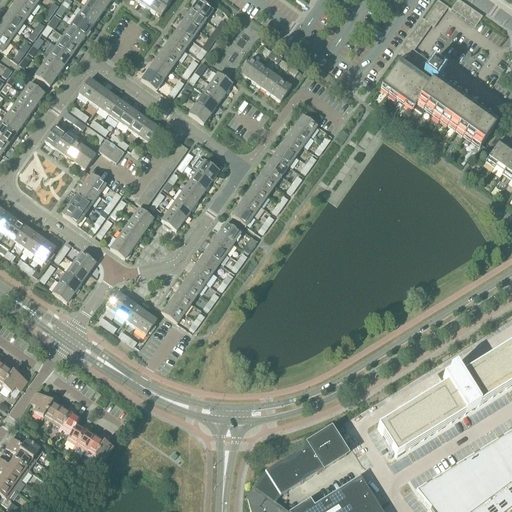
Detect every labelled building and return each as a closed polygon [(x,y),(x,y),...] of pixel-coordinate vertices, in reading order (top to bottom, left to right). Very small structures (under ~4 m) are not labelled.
[(29,0),(18,0),(15,4),(30,15),(37,5),(32,1),(29,0)] [(67,0),(62,8),(66,11),(71,3),(67,0)] [(92,0),(89,0),(84,8),(99,19),(106,9),(92,0)] [(92,0),(106,9),(109,5),(112,0),(92,0)] [(142,0),(140,4),(149,11),(150,11),(157,0),(142,0)] [(165,0),(157,0),(150,11),(160,19),(171,4),(165,0)] [(448,9),(438,1),(434,6),(444,14),(448,9)] [(463,4),(458,1),(450,11),(455,14),(463,4)] [(198,2),(190,12),(205,23),(213,13),(209,10),(211,8),(205,4),(204,6),(198,2)] [(15,4),(8,14),(23,25),(30,15),(15,4)] [(467,8),(463,4),(455,14),(460,18),(467,8)] [(53,5),(48,13),(52,16),(58,8),(53,5)] [(434,6),(431,11),(441,19),(444,14),(434,6)] [(62,8),(56,15),(61,19),(66,11),(62,8)] [(84,8),(77,18),(92,29),(99,19),(84,8)] [(472,11),(467,8),(460,18),(465,21),(472,11)] [(441,19),(431,11),(427,16),(437,24),(441,19)] [(477,15),(472,11),(465,21),(470,25),(477,15)] [(190,12),(183,22),(198,33),(205,23),(190,12)] [(48,13),(42,20),(47,23),(52,16),(48,13)] [(8,14),(1,24),(16,35),(23,25),(8,14)] [(475,28),(480,21),(482,18),(477,15),(470,25),(475,28)] [(427,16),(424,21),(431,27),(434,29),(437,24),(427,16)] [(77,18),(70,28),(85,39),(92,29),(77,18)] [(53,20),(47,28),(52,31),(57,23),(53,20)] [(420,21),(418,24),(428,32),(431,27),(424,21),(423,20),(422,20),(421,20),(420,21)] [(183,22),(176,32),(191,43),(198,33),(183,22)] [(221,23),(216,30),(220,34),(226,26),(221,23)] [(1,24),(0,25),(0,38),(9,45),(16,35),(1,24)] [(414,29),(424,37),(428,32),(418,24),(414,29)] [(39,25),(34,32),(38,36),(43,28),(39,25)] [(47,28),(42,35),(47,38),(52,31),(47,28)] [(70,28),(63,38),(78,49),(85,39),(70,28)] [(414,29),(411,34),(421,42),(424,37),(414,29)] [(34,32),(28,40),(33,43),(38,36),(34,32)] [(176,32),(169,42),(184,53),(191,43),(176,32)] [(407,39),(411,41),(413,43),(417,46),(421,42),(411,34),(407,39)] [(0,38),(0,53),(2,55),(9,45),(0,38)] [(63,38),(56,48),(71,59),(78,49),(63,38)] [(39,40),(33,48),(38,51),(43,43),(39,40)] [(209,41),(205,46),(210,49),(213,44),(209,41)] [(169,42),(162,52),(177,63),(184,53),(169,42)] [(25,45),(19,52),(24,56),(29,48),(25,45)] [(33,48),(28,55),(32,58),(38,51),(33,48)] [(56,48),(49,58),(63,69),(71,59),(56,48)] [(263,48),(259,53),(267,58),(270,54),(263,48)] [(202,50),(196,58),(201,61),(206,54),(202,50)] [(19,52),(14,60),(19,63),(24,56),(19,52)] [(162,52),(155,62),(170,73),(177,63),(162,52)] [(49,58),(41,68),(56,79),(63,69),(49,58)] [(25,60),(19,68),(24,71),(29,63),(25,60)] [(244,69),(240,75),(250,82),(260,67),(250,60),(248,64),(246,62),(245,62),(245,63),(242,68),(244,69)] [(155,62),(148,72),(163,82),(170,73),(155,62)] [(193,63),(188,70),(192,73),(197,66),(193,63)] [(283,63),(279,67),(287,73),(290,68),(283,63)] [(202,65),(195,75),(199,78),(206,68),(202,65)] [(429,70),(426,75),(439,84),(446,75),(433,65),(429,70)] [(397,66),(380,89),(412,112),(417,106),(479,151),(496,128),(490,124),(490,125),(484,121),(485,120),(475,113),(474,114),(468,110),(469,109),(459,102),(458,103),(453,98),(453,97),(443,90),(443,91),(437,87),(438,86),(432,83),(428,88),(424,85),(423,86),(417,82),(418,81),(408,74),(407,75),(401,71),(402,70),(397,66)] [(260,67),(250,82),(259,90),(270,75),(260,67)] [(41,68),(34,78),(38,81),(36,83),(41,87),(43,85),(49,89),(56,79),(41,68)] [(290,68),(287,73),(295,78),(297,75),(298,73),(290,68)] [(7,70),(1,78),(6,81),(11,73),(7,70)] [(188,70),(182,78),(187,81),(192,73),(188,70)] [(148,72),(141,82),(156,93),(163,82),(148,72)] [(195,75),(189,83),(194,86),(199,78),(195,75)] [(270,75),(259,90),(270,97),(280,82),(270,75)] [(217,76),(210,86),(225,97),(232,86),(217,76)] [(12,77),(7,85),(11,88),(17,81),(12,77)] [(89,81),(78,96),(88,103),(99,88),(89,81)] [(179,82),(173,90),(178,93),(183,86),(179,82)] [(280,82),(270,97),(280,104),(290,89),(291,89),(280,82)] [(7,85),(1,93),(6,96),(11,88),(7,85)] [(29,86),(22,96),(32,103),(37,106),(44,96),(29,86)] [(210,86),(203,96),(218,107),(225,97),(210,86)] [(99,88),(88,103),(98,110),(109,95),(99,88)] [(173,90),(168,98),(173,101),(178,93),(173,90)] [(109,95),(98,110),(108,117),(119,102),(109,95)] [(180,95),(175,103),(179,106),(185,98),(180,95)] [(22,96),(15,106),(30,116),(37,106),(32,103),(22,96)] [(203,96),(195,106),(211,116),(218,107),(203,96)] [(119,102),(108,117),(118,125),(129,110),(119,102)] [(15,106),(8,116),(23,126),(30,116),(15,106)] [(195,106),(188,116),(203,127),(211,116),(195,106)] [(73,108),(70,113),(78,118),(81,114),(73,108)] [(129,110),(118,125),(128,132),(139,117),(129,110)] [(81,114),(78,118),(85,124),(88,119),(81,114)] [(68,115),(65,120),(73,125),(76,121),(68,115)] [(8,116),(0,126),(15,136),(23,126),(8,116)] [(139,117),(128,132),(138,139),(149,124),(139,117)] [(302,118),(294,128),(309,139),(317,129),(316,128),(313,126),(315,124),(313,122),(309,120),(308,122),(302,118)] [(76,121),(73,125),(80,131),(83,126),(76,121)] [(93,123),(90,127),(98,133),(101,128),(93,123)] [(149,124),(138,139),(148,146),(151,143),(153,144),(157,139),(155,137),(159,131),(149,124)] [(0,125),(0,140),(8,146),(15,136),(0,126),(0,125)] [(101,128),(98,133),(105,138),(108,134),(101,128)] [(294,128),(287,139),(302,149),(309,139),(294,128)] [(55,129),(44,144),(54,151),(65,136),(55,129)] [(88,130),(85,134),(93,140),(96,135),(88,130)] [(96,135),(93,140),(100,145),(103,140),(96,135)] [(492,154),(486,161),(485,164),(486,164),(487,163),(494,168),(493,170),(494,170),(508,149),(507,150),(503,146),(509,137),(505,135),(492,154)] [(65,136),(54,151),(64,158),(75,143),(65,136)] [(113,137),(110,141),(117,147),(121,142),(113,137)] [(287,139),(280,148),(295,159),(302,149),(287,139)] [(325,139),(320,146),(324,149),(330,142),(325,139)] [(0,140),(0,155),(1,156),(8,146),(0,140)] [(106,142),(98,154),(99,155),(116,166),(124,155),(115,149),(115,148),(111,145),(111,146),(106,142)] [(121,142),(117,147),(125,152),(128,148),(121,142)] [(75,143),(64,158),(74,165),(85,150),(75,143)] [(178,145),(175,150),(184,156),(187,151),(178,145)] [(320,146),(314,154),(319,157),(324,149),(320,146)] [(280,148),(273,158),(288,169),(295,159),(280,148)] [(502,176),(511,161),(511,153),(508,150),(509,149),(508,149),(494,170),(495,169),(503,174),(502,176)] [(85,150),(74,165),(85,172),(95,157),(85,150)] [(175,150),(171,155),(180,161),(184,156),(175,150)] [(133,151),(130,156),(137,161),(141,157),(133,151)] [(487,151),(481,158),(486,161),(492,154),(487,151)] [(171,155),(168,160),(177,166),(180,161),(171,155)] [(188,156),(183,163),(187,166),(193,159),(188,156)] [(273,158),(266,168),(281,179),(288,169),(273,158)] [(311,159),(306,166),(310,169),(316,162),(311,159)] [(168,160),(164,165),(173,171),(177,166),(168,160)] [(502,176),(503,175),(511,180),(510,182),(511,179),(511,161),(502,176)] [(183,163),(177,171),(182,174),(187,166),(183,163)] [(204,163),(196,173),(211,184),(219,174),(204,163)] [(164,165),(161,170),(170,176),(173,171),(164,165)] [(306,166),(300,174),(305,177),(310,169),(306,166)] [(266,168),(259,178),(274,189),(281,179),(266,168)] [(161,170),(157,175),(166,181),(170,176),(161,170)] [(196,173),(189,183),(204,194),(211,184),(196,173)] [(157,175),(153,180),(162,186),(166,181),(157,175)] [(174,175),(168,183),(173,186),(178,179),(174,175)] [(90,177),(83,187),(98,198),(106,187),(90,177)] [(259,178),(252,188),(267,199),(274,189),(259,178)] [(297,178),(292,186),(296,189),(301,182),(297,178)] [(153,180),(150,185),(159,191),(162,186),(153,180)] [(168,183),(163,191),(167,194),(173,186),(168,183)] [(189,183),(182,193),(197,204),(204,194),(189,183)] [(150,185),(146,190),(155,196),(159,191),(150,185)] [(292,186),(286,194),(291,197),(296,189),(292,186)] [(83,187),(76,197),(91,208),(98,198),(83,187)] [(252,188),(245,198),(260,209),(267,199),(252,188)] [(146,190),(143,195),(152,201),(155,196),(146,190)] [(182,193),(175,203),(190,214),(197,204),(182,193)] [(143,195),(139,200),(148,206),(152,201),(143,195)] [(160,195),(154,203),(159,206),(164,199),(160,195)] [(76,197),(69,207),(84,218),(91,208),(76,197)] [(114,198),(109,205),(113,208),(119,201),(114,198)] [(245,198),(238,208),(253,219),(260,209),(245,198)] [(283,198),(277,206),(282,209),(287,202),(283,198)] [(139,200),(136,205),(145,211),(148,206),(139,200)] [(121,202),(116,210),(120,213),(126,206),(121,202)] [(154,203),(149,211),(153,214),(159,206),(154,203)] [(175,203),(168,213),(183,224),(190,214),(175,203)] [(109,205),(103,213),(108,216),(113,208),(109,205)] [(277,206),(272,214),(277,217),(282,209),(277,206)] [(69,207),(62,217),(77,228),(84,218),(69,207)] [(238,208),(230,218),(238,223),(245,229),(253,219),(238,208)] [(116,210),(110,218),(115,221),(120,213),(116,210)] [(138,211),(131,221),(146,232),(153,221),(138,211)] [(168,213),(161,223),(164,225),(162,228),(163,228),(168,232),(170,229),(176,234),(183,224),(168,213)] [(5,215),(0,221),(0,233),(4,237),(15,222),(15,221),(5,215)] [(100,217),(95,225),(99,228),(105,221),(100,217)] [(269,218),(263,226),(268,229),(273,221),(269,218)] [(131,221),(124,231),(139,242),(146,232),(131,221)] [(15,222),(4,237),(14,244),(24,229),(15,222)] [(107,222),(102,230),(106,233),(112,226),(107,222)] [(95,225),(89,233),(94,236),(99,228),(95,225)] [(225,225),(218,235),(233,246),(240,236),(237,234),(239,231),(238,231),(233,227),(231,230),(225,225)] [(263,226),(258,233),(262,236),(262,237),(268,229),(263,226)] [(24,229),(14,244),(24,251),(32,240),(34,236),(24,229)] [(102,230),(96,238),(101,241),(106,233),(102,230)] [(124,231),(116,241),(131,252),(139,242),(124,231)] [(218,235),(211,246),(226,256),(233,246),(218,235)] [(32,240),(24,251),(34,258),(45,243),(34,236),(32,240)] [(116,241),(109,251),(124,262),(131,252),(116,241)] [(45,243),(34,258),(44,265),(47,262),(49,264),(50,263),(49,263),(53,258),(51,256),(55,250),(45,243)] [(204,255),(204,256),(219,266),(226,256),(211,246),(210,246),(204,255)] [(65,247),(59,255),(64,258),(69,251),(65,247)] [(7,253),(4,257),(11,263),(14,258),(7,253)] [(59,255),(54,263),(58,266),(64,258),(59,255)] [(80,255),(73,265),(88,276),(95,265),(80,255)] [(204,256),(197,265),(212,276),(219,266),(204,256)] [(242,256),(237,264),(241,267),(246,259),(242,256)] [(19,262),(16,266),(24,272),(27,268),(19,262)] [(237,264),(231,271),(236,274),(241,267),(237,264)] [(73,265),(66,275),(81,286),(88,276),(73,265)] [(197,265),(189,276),(205,286),(212,276),(197,265)] [(50,267),(45,275),(49,278),(55,271),(50,267)] [(27,268),(24,272),(32,277),(35,273),(32,271),(27,268)] [(45,275),(40,283),(44,286),(49,278),(45,275)] [(66,275),(59,285),(74,296),(81,286),(66,275)] [(189,276),(182,286),(197,296),(205,286),(189,276)] [(228,276),(222,283),(227,287),(232,279),(228,276)] [(222,283),(217,291),(222,294),(227,287),(222,283)] [(59,285),(52,295),(66,306),(74,296),(59,285)] [(182,286),(175,296),(190,306),(197,296),(182,286)] [(116,294),(105,309),(115,316),(126,301),(116,294)] [(175,296),(168,306),(183,316),(190,306),(175,296)] [(214,296),(208,303),(213,307),(218,299),(214,296)] [(126,301),(115,316),(125,323),(136,308),(126,301)] [(208,303),(203,311),(207,314),(213,307),(208,303)] [(168,306),(161,315),(176,326),(183,316),(168,306)] [(136,308),(125,323),(135,330),(146,315),(136,308)] [(146,315),(135,330),(146,337),(148,334),(150,336),(151,335),(154,330),(152,328),(156,322),(146,315)] [(199,316),(194,323),(199,327),(204,319),(199,316)] [(101,320),(98,324),(106,330),(109,325),(101,320)] [(194,323),(189,331),(193,334),(199,327),(194,323)] [(109,325),(106,330),(113,335),(116,331),(109,325)] [(121,334),(118,339),(126,344),(129,339),(121,334)] [(129,339),(126,344),(133,349),(136,345),(129,339)] [(448,391),(386,429),(403,457),(511,389),(511,350),(463,381),(448,391)] [(0,388),(0,390),(0,391),(17,368),(13,365),(9,371),(4,367),(0,372),(0,386),(1,387),(0,388)] [(20,370),(17,368),(0,391),(1,391),(3,389),(11,395),(14,390),(20,394),(27,384),(16,376),(20,370)] [(48,402),(37,395),(30,405),(36,409),(33,413),(41,419),(39,422),(40,422),(55,398),(52,396),(48,402)] [(43,420),(52,425),(61,410),(56,406),(59,401),(55,398),(40,422),(41,423),(43,420)] [(58,433),(59,433),(74,410),(70,407),(67,413),(61,410),(52,425),(60,430),(58,433)] [(76,427),(80,421),(74,418),(77,412),(74,410),(59,433),(60,434),(62,431),(70,436),(76,427)] [(81,430),(76,427),(70,436),(66,442),(75,447),(73,449),(74,450),(89,427),(85,424),(81,430)] [(77,448),(85,453),(94,438),(89,435),(92,429),(89,427),(74,450),(75,451),(77,448)] [(346,457),(330,433),(330,432),(310,445),(326,469),(346,457)] [(425,487),(416,493),(430,510),(431,510),(432,511),(511,511),(511,432),(502,439),(503,439),(497,443),(497,442),(479,454),(473,458),(473,457),(455,468),(455,469),(449,472),(431,483),(431,484),(425,487)] [(100,441),(94,438),(85,453),(93,458),(91,461),(92,462),(107,438),(103,436),(100,441)] [(111,440),(107,438),(92,462),(94,463),(95,460),(104,465),(113,449),(107,446),(111,440)] [(22,446),(12,439),(9,444),(35,463),(42,454),(44,456),(45,455),(39,451),(42,447),(31,439),(28,443),(26,441),(22,446)] [(28,473),(35,463),(9,444),(5,449),(15,457),(12,461),(28,473)] [(304,483),(326,469),(310,445),(289,458),(304,483)] [(304,483),(289,458),(267,472),(282,497),(304,483)] [(0,459),(0,467),(21,483),(28,473),(12,461),(9,466),(0,459)] [(0,475),(1,476),(0,477),(0,482),(14,492),(21,483),(0,467),(0,475)] [(264,474),(253,489),(275,505),(279,498),(282,497),(267,472),(264,474)] [(310,501),(291,511),(361,511),(375,503),(359,478),(359,479),(314,507),(310,501)] [(0,497),(4,500),(0,505),(7,510),(11,505),(9,500),(14,492),(0,482),(0,497)] [(284,511),(275,505),(253,489),(246,499),(249,511),(284,511)] [(380,511),(375,503),(361,511),(380,511)]
